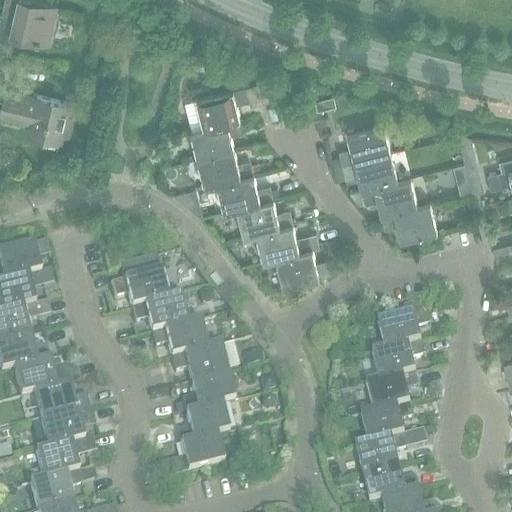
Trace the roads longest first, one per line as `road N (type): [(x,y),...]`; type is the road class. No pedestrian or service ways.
road 1 (residential): [(275,335),(185,224),(153,201),(123,190),(74,190),(0,208)]
road 2 (tertiary): [(511,88),(376,57),(218,0)]
road 3 (residential): [(143,511),(125,472),(136,413),(125,378),(89,330),(61,229)]
road 4 (residential): [(461,374),(476,282),(469,268),(389,271)]
road 5 (residential): [(389,271),(295,140)]
road 6 (residential): [(302,488),(301,396),(275,335)]
road 7 (residential): [(484,497),(449,458),(461,374)]
road 8 (residential): [(484,497),(496,425),(461,374)]
road 9 (residential): [(389,271),(323,297),(275,335)]
